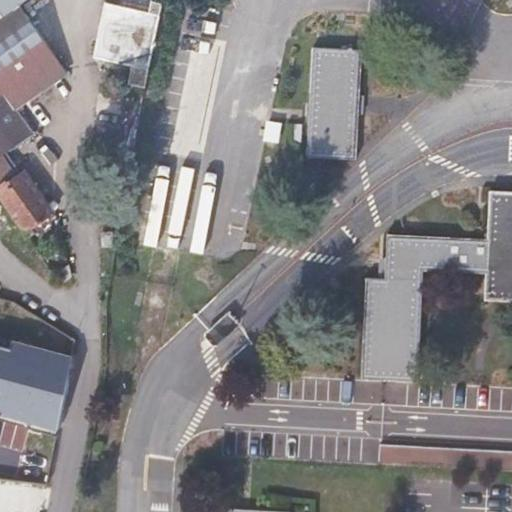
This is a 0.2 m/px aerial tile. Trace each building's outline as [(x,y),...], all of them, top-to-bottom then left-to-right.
[(0,0),(0,158),(34,135),(16,109),(57,79),(46,63),(56,54),(48,44),(20,5),(26,0),(0,0)] [(146,86),(156,34),(162,1),(155,0),(150,0),(148,11),(107,3),(95,56),(135,66),(132,83),(146,86)] [(356,159),(358,116),(362,49),(312,48),(307,157),(356,159)] [(55,213),(24,170),(0,187),(0,197),(25,235),(55,213)] [(511,301),(511,192),(489,192),(487,238),(387,235),(385,278),(366,278),(362,378),(417,381),(422,292),(423,272),(485,274),(484,300),(511,301)] [(0,418),(52,432),(72,355),(0,336),(0,418)]
